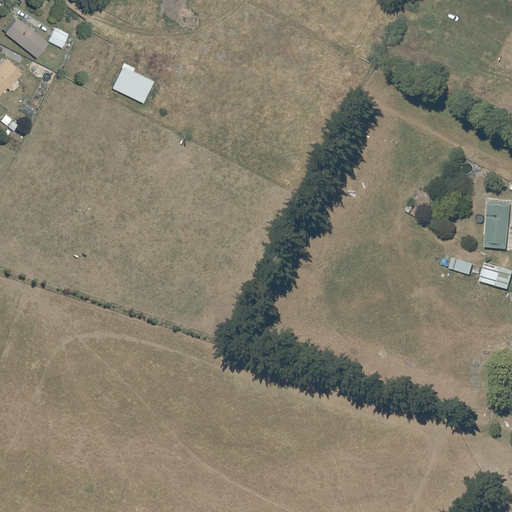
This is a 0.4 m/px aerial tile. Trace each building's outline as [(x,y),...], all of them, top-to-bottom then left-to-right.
[(37,57),(41,52),(49,42),(15,14),(3,29),(37,57)] [(119,17),(116,23),(130,31),(133,26),(119,17)] [(70,33),(55,27),(48,41),(63,47),(70,33)] [(0,94),(22,73),(8,59),(0,66),(0,94)] [(154,81),(134,71),(136,67),(126,62),(124,66),(111,93),(118,97),(121,91),(144,103),(154,81)] [(187,102),(159,89),(150,106),(158,109),(156,115),(167,120),(169,116),(178,120),(187,102)] [(511,203),(490,201),(487,247),(509,248),(511,203)] [(511,282),(511,269),(486,262),(480,281),(510,289),(511,282)]
